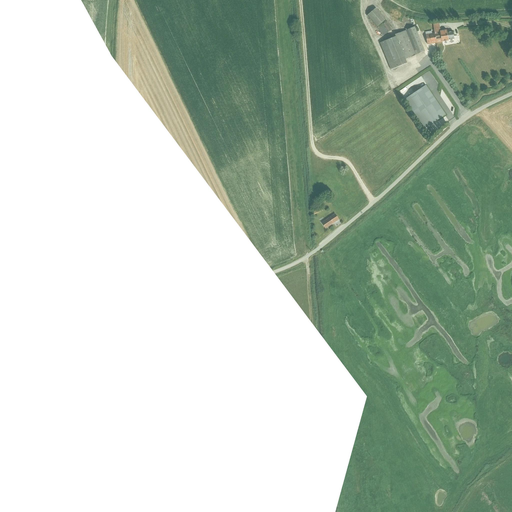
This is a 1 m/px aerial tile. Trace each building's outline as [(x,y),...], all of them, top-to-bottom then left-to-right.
[(367,16),(377,27),(386,19),(376,8),(367,16)] [(380,26),(385,34),(392,30),(387,22),(380,26)] [(435,33),(437,43),(442,42),(449,40),(448,40),(454,39),(453,32),(448,33),(447,30),(440,31),(439,23),(433,24),(435,33)] [(415,26),(406,30),(416,55),(425,51),(415,26)] [(406,59),(416,55),(406,30),(395,34),(396,36),(380,43),(391,70),(407,63),(406,59)] [(437,43),(435,33),(432,34),(432,31),(425,32),(428,44),(437,43)] [(425,129),(446,115),(426,85),(405,99),(425,129)] [(322,223),(326,228),(339,219),(335,213),(322,223)]
